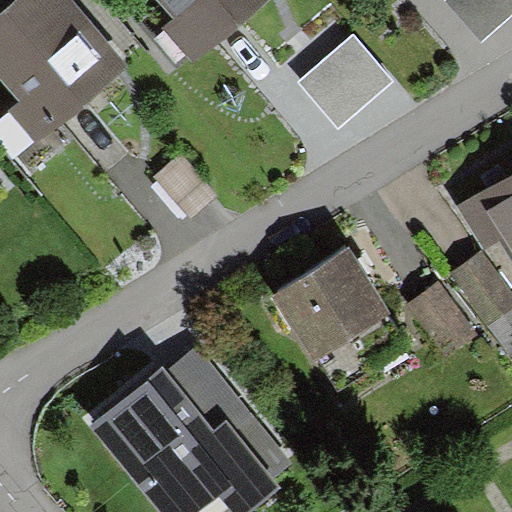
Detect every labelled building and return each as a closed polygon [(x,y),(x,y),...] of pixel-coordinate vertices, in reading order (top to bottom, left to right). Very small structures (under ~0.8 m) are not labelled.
[(0,0),(0,52),(51,106),(120,42),(80,0),(0,0)] [(184,0),(209,26),(236,0),(184,0)] [(511,0),(456,0),(491,37),(511,17),(511,0)] [(352,121),(405,74),(357,21),(304,68),(352,121)] [(276,88),(317,134),(340,114),(298,68),(276,88)] [(164,175),(198,215),(225,192),(191,152),(164,175)] [(511,153),(474,176),(511,240),(511,153)] [(260,270),(326,374),(413,319),(347,215),(260,270)] [(459,271),(511,344),(511,279),(490,249),(459,271)] [(158,372),(88,426),(153,511),(231,511),(268,484),(261,475),(277,463),(194,356),(163,379),(158,372)]
